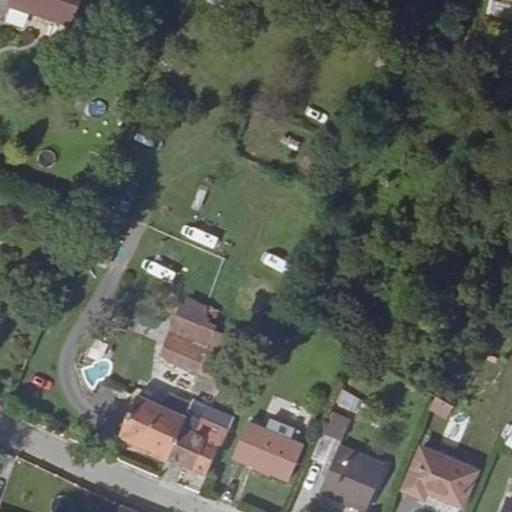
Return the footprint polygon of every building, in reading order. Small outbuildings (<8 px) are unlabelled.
[(3,0),(0,9),(0,27),(57,50),(77,0),(3,0)] [(511,3),(498,0),(494,0),(491,12),(511,17),(511,3)] [(156,357),(194,374),(205,350),(167,332),(156,357)] [(250,340),(247,346),(254,349),(252,353),(258,356),(262,345),(250,340)] [(340,391),(336,405),(355,411),(360,397),(340,391)] [(132,399),(115,441),(164,461),(176,431),(178,431),(182,422),(175,419),(132,399)] [(271,415),(266,427),(294,439),(298,427),(271,415)] [(328,418),(311,457),(329,464),(319,490),(366,508),(383,464),(338,447),(330,444),(334,435),(341,438),(346,425),(328,418)] [(294,439),(266,427),(247,419),(234,452),(289,476),(303,442),(294,439)] [(176,431),(164,461),(202,477),(214,448),(216,449),(224,433),(197,422),(190,436),(185,434),(188,425),(182,422),(178,431),(176,431)] [(338,447),(341,438),(334,435),(330,444),(338,447)] [(429,492),(461,506),(476,471),(422,448),(403,491),(424,501),(429,492)] [(451,511),(459,511),(461,506),(429,492),(424,501),(451,511)]
